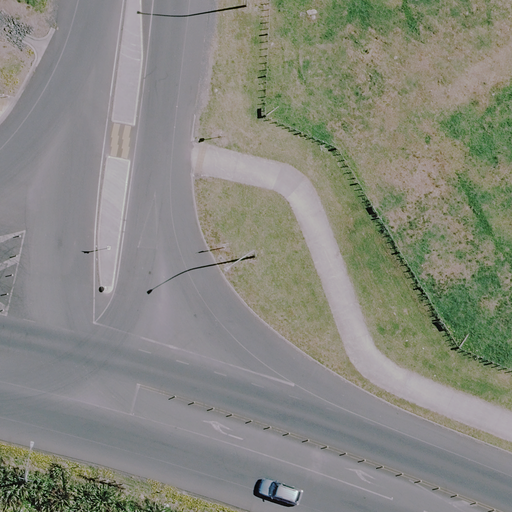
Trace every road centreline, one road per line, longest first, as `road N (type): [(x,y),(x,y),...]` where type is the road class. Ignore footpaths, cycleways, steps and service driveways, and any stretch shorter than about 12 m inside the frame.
road 1 (primary): [(89,348),(511,495)]
road 2 (primary): [(403,511),(86,410)]
road 3 (tertiary): [(117,140),(89,348)]
road 4 (tertiary): [(141,0),(117,140)]
road 5 (primary): [(0,200),(117,140)]
